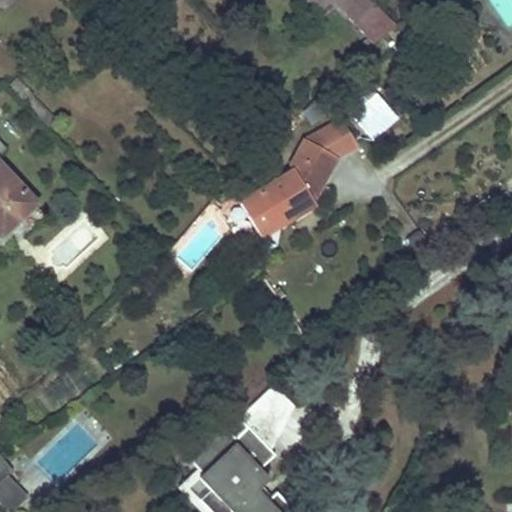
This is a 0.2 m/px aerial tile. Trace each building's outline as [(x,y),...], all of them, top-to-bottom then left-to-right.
[(0,0),(0,7),(1,9),(10,0),(0,0)] [(331,0),(374,44),(392,26),(367,0),(331,0)] [(311,200),(335,157),(357,146),(339,121),(304,140),(289,168),(290,170),(291,172),(238,205),(259,238),(314,205),(311,200)] [(0,236),(35,204),(14,181),(0,166),(0,152),(3,149),(0,145),(0,236)] [(168,265),(160,257),(148,269),(156,277),(168,265)] [(255,412),(284,414),(285,396),(256,394),(255,412)] [(217,493),(202,507),(206,511),(287,511),(279,502),(270,510),(261,500),(273,489),(263,478),(279,464),(249,432),(234,445),(225,436),(192,465),(217,493)] [(7,511),(24,497),(3,474),(8,469),(0,460),(0,508),(3,511),(7,511)]
